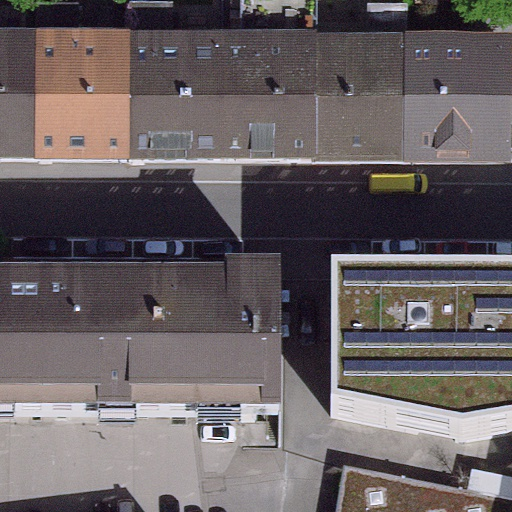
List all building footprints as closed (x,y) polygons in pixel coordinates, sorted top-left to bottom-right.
[(0,161),(48,162),(139,163),(236,163),(387,165),(498,166),(499,48),(483,48),(457,48),(457,62),(309,61),(309,0),(216,0),(216,61),(165,60),(165,10),(124,9),(124,60),(73,60),(73,9),(31,9),(30,59),(0,59),(0,161)] [(402,11),(365,11),(365,46),(402,46),(402,11)] [(0,259),(0,403),(279,405),(281,253),(224,253),(224,261),(121,260),(0,259)] [(511,292),(441,292),(324,292),(325,422),(449,449),(511,437),(511,292)] [(511,511),(511,508),(440,497),(340,473),(334,511),(511,511)]
